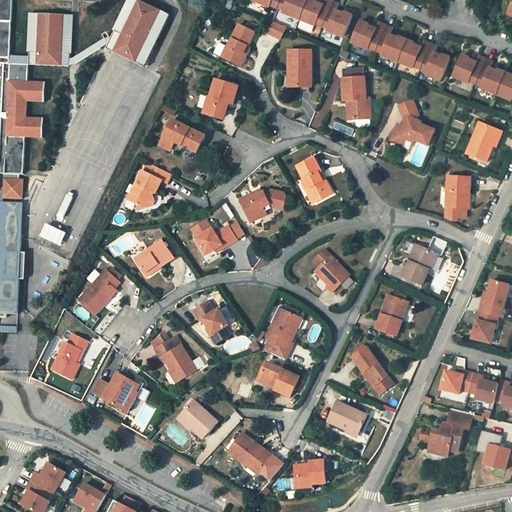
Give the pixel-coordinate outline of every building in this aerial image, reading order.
[(0,0),(0,189),(4,190),(3,197),(23,198),(23,179),(19,179),(19,173),(23,173),(25,137),(42,137),(43,120),(26,119),(26,103),(44,104),(45,85),(27,84),(28,67),(10,66),(12,0),(0,0)] [(134,0),(130,0),(113,36),(105,52),(104,55),(138,72),(166,16),(134,0)] [(280,0),(278,7),(285,10),(284,12),(301,19),(308,0),(280,0)] [(314,0),(308,0),(301,19),(317,26),(318,24),(325,26),(334,4),(326,0),(323,7),(317,4),(318,2),(314,0)] [(334,4),(325,26),(331,29),(330,31),(345,38),(354,16),(345,12),(344,16),(338,14),(341,7),(334,4)] [(74,68),(74,66),(74,60),(76,18),(30,17),(28,67),(74,68)] [(368,49),(370,45),(378,49),(387,27),(379,23),(376,29),(368,25),(369,23),(362,20),(353,42),(368,49)] [(254,31),(236,24),(227,45),(222,44),(217,56),(241,65),(245,54),(239,52),(243,42),(249,45),(254,31)] [(387,27),(378,49),(384,51),(382,54),(399,62),(408,40),(399,36),(398,38),(391,35),(393,29),(387,27)] [(113,36),(74,60),(74,66),(77,65),(77,68),(105,52),(113,36)] [(413,68),(415,64),(423,67),(432,45),(425,42),(422,48),(414,45),(415,43),(408,40),(399,62),(413,68)] [(454,58),(444,54),(442,57),(435,54),(437,48),(432,45),(423,67),(429,70),(428,73),(445,80),(454,58)] [(290,51),(291,69),(297,68),(298,87),(314,85),(313,50),(290,51)] [(471,86),(473,82),(480,85),(490,61),(483,58),(481,62),(473,59),(474,56),(467,53),(456,80),(471,86)] [(359,66),(358,59),(349,60),(350,67),(359,66)] [(490,61),(480,85),(487,88),(485,92),(502,98),(511,74),(511,72),(503,69),(502,71),(495,68),(497,63),(490,61)] [(345,71),(345,80),(368,78),(367,69),(345,71)] [(511,102),(511,74),(502,98),(511,102)] [(369,94),(368,78),(345,80),(346,95),(350,95),(352,116),(373,114),(371,94),(369,94)] [(238,87),(217,81),(213,96),(209,95),(209,98),(206,110),(205,113),(225,119),(228,107),(224,106),(226,100),(234,102),(238,87)] [(199,108),(206,110),(209,98),(201,96),(199,108)] [(400,107),(403,114),(417,108),(413,101),(400,107)] [(174,119),(177,113),(163,106),(160,113),(174,119)] [(394,140),(404,145),(408,137),(414,140),(430,147),(436,132),(420,126),(421,125),(416,123),(416,117),(420,115),(417,108),(403,114),(407,120),(406,122),(411,125),(409,129),(400,125),(394,140)] [(207,138),(174,122),(161,148),(169,152),(173,144),(198,156),(207,138)] [(495,155),(497,150),(493,148),(499,132),(483,126),(471,156),(488,163),(491,154),(495,155)] [(499,132),(493,148),(497,150),(503,134),(499,132)] [(410,148),(414,140),(408,137),(404,145),(410,148)] [(316,203),(333,196),(329,189),(321,176),(325,175),(316,161),(300,169),(312,190),(309,191),(316,203)] [(140,172),(160,181),(164,183),(167,175),(144,163),(140,172)] [(139,215),(153,207),(149,199),(152,194),(155,193),(160,181),(140,172),(126,202),(135,207),(139,215)] [(468,211),(469,182),(447,181),(447,210),(449,210),(449,220),(457,224),(459,220),(465,220),(465,211),(468,211)] [(161,203),(155,193),(152,194),(149,199),(153,207),(161,203)] [(255,197),(257,201),(265,196),(263,193),(255,197)] [(269,194),(265,196),(257,201),(255,197),(244,202),(254,221),(261,218),(263,221),(269,218),(267,213),(272,210),(274,213),(276,212),(284,212),(287,210),(288,194),(276,194),(271,197),(269,194)] [(0,313),(15,315),(23,204),(0,202),(0,313)] [(192,234),(196,241),(212,230),(208,223),(192,234)] [(237,223),(229,227),(237,241),(246,235),(237,223)] [(205,254),(214,249),(222,243),(225,248),(237,241),(229,227),(215,235),(212,230),(196,241),(205,254)] [(419,242),(412,257),(415,259),(422,244),(419,242)] [(225,248),(222,243),(214,249),(217,253),(225,248)] [(174,261),(160,244),(135,264),(147,277),(156,270),(160,274),(174,261)] [(422,244),(415,259),(412,257),(405,272),(428,282),(435,267),(436,268),(443,253),(422,244)] [(333,291),(351,272),(326,247),(317,256),(324,263),(317,270),(328,280),(324,284),(333,291)] [(116,271),(111,276),(115,280),(120,275),(116,271)] [(98,316),(105,308),(101,303),(111,292),(119,284),(115,280),(111,276),(107,273),(82,301),(98,316)] [(500,316),(501,311),(503,307),(507,308),(511,289),(511,284),(494,280),(490,295),(488,304),(483,303),(481,311),(500,316)] [(398,286),(395,293),(408,297),(410,292),(398,286)] [(389,290),(382,307),(388,309),(395,293),(389,290)] [(111,292),(101,303),(105,308),(116,296),(111,292)] [(388,309),(382,307),(375,324),(397,333),(411,299),(408,297),(395,293),(388,309)] [(205,327),(209,333),(212,340),(217,347),(231,339),(227,332),(231,329),(220,309),(216,311),(211,303),(192,313),(201,328),(205,327)] [(301,327),(296,324),(300,314),(286,308),(274,332),(275,334),(268,349),(289,359),(294,347),(292,346),(301,327)] [(493,343),(499,318),(480,313),(474,337),(493,343)] [(305,317),(300,314),(296,324),(301,327),(305,317)] [(206,343),(212,340),(209,333),(202,337),(206,343)] [(67,340),(62,337),(49,365),(69,376),(76,362),(70,359),(76,349),(81,351),(85,342),(70,334),(67,340)] [(153,344),(156,349),(171,341),(169,336),(153,344)] [(180,381),(198,372),(178,338),(171,341),(156,349),(161,357),(165,356),(180,381)] [(352,354),(373,384),(389,373),(369,343),(352,354)] [(201,357),(194,360),(199,370),(205,367),(201,357)] [(296,396),(305,376),(272,362),(265,378),(283,386),(281,390),(296,396)] [(466,370),(465,373),(456,371),(446,368),(442,383),(461,388),(460,393),(468,395),(469,392),(474,372),(466,370)] [(124,408),(139,381),(115,370),(108,383),(97,377),(89,390),(101,396),(124,408)] [(495,399),(500,383),(491,381),(481,378),(482,374),(474,372),(469,392),(478,394),(477,398),(494,402),(495,399)] [(392,378),(389,373),(373,384),(377,389),(392,378)] [(511,386),(508,385),(509,381),(501,379),(500,383),(495,399),(504,401),(503,405),(511,407),(511,386)] [(138,395),(133,393),(124,408),(130,410),(138,395)] [(366,414),(336,400),(327,420),(357,434),(366,414)] [(219,422),(193,403),(178,423),(205,442),(219,422)] [(429,443),(436,445),(434,451),(446,455),(448,448),(456,450),(464,426),(469,427),(473,413),(464,410),(451,407),(446,421),(442,420),(439,429),(424,425),(420,438),(430,441),(429,443)] [(390,427),(396,414),(383,408),(378,421),(390,427)] [(477,450),(486,453),(484,464),(504,469),(509,449),(498,446),(500,436),(482,431),(477,450)] [(229,454),(247,467),(252,460),(265,468),(272,458),(241,436),(229,454)] [(265,468),(252,460),(247,467),(260,475),(265,468)] [(308,464),(309,471),(296,473),(300,492),(313,489),(313,484),(329,481),(325,460),(308,464)] [(49,491),(56,495),(68,475),(45,462),(39,474),(35,473),(26,489),(33,493),(25,506),(36,511),(48,511),(53,503),(45,499),(49,491)] [(294,466),(296,473),(309,471),(308,464),(294,466)] [(75,502),(88,509),(85,511),(96,511),(106,495),(85,484),(75,502)] [(156,511),(153,511),(152,511),(139,511),(143,505),(126,496),(122,504),(116,501),(110,511),(156,511)]
